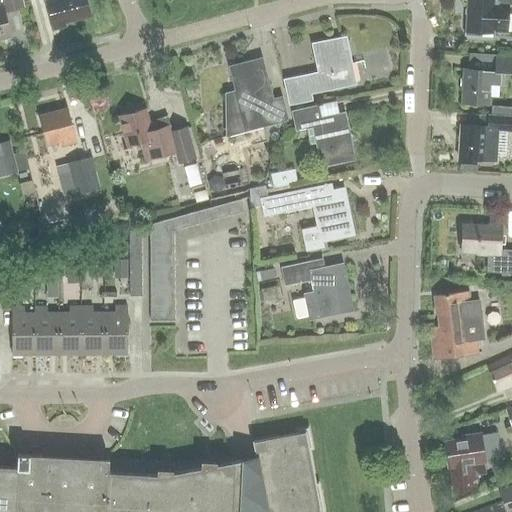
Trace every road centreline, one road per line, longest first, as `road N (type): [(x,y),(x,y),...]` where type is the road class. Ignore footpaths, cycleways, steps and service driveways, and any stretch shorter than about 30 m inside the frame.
road 1 (residential): [(0,396),(220,386),(404,357)]
road 2 (residential): [(146,44),(327,0)]
road 3 (unclassified): [(411,181),(419,0)]
road 4 (unclassified): [(404,357),(411,181)]
road 5 (unclassified): [(418,511),(404,357)]
road 6 (residential): [(0,82),(146,44)]
